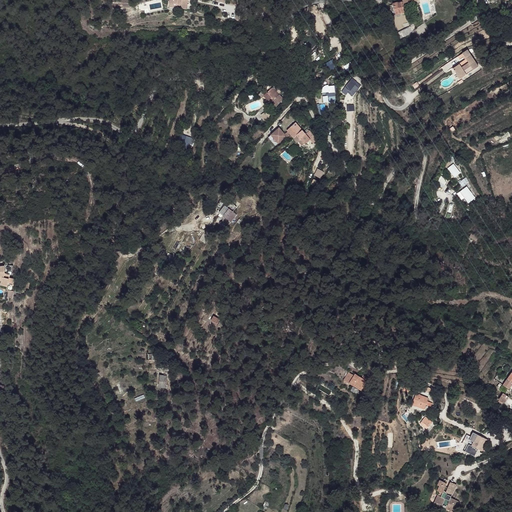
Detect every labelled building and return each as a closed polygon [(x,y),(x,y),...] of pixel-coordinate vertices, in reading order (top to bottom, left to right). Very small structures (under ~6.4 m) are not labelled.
[(227,4),(219,0),(217,0),(214,6),(223,10),(227,4)] [(416,0),(407,0),(396,5),(401,16),(411,12),(408,6),(413,4),(412,2),(416,0)] [(411,39),(422,32),(417,26),(407,33),(411,39)] [(467,56),(454,65),(462,77),(481,64),(470,47),(464,51),(467,56)] [(345,86),(349,90),(355,83),(352,80),(350,83),(349,82),(345,86)] [(278,95),(271,88),(262,96),(266,100),(269,97),(272,100),(278,95)] [(282,99),(278,95),(272,100),(269,103),(265,106),(269,111),(282,99)] [(269,103),(262,96),(258,99),(265,106),(269,103)] [(272,133),(263,140),(269,148),(279,141),(278,140),(281,137),(287,145),(290,143),(296,137),(289,128),(279,135),(276,138),(272,133)] [(229,212),(222,206),(216,213),(223,219),(229,212)] [(5,269),(0,267),(0,281),(1,282),(0,284),(7,287),(8,284),(12,284),(12,283),(10,282),(10,281),(9,281),(10,276),(4,275),(5,269)] [(348,370),(343,378),(352,383),(359,388),(365,379),(354,372),(353,373),(348,370)] [(500,382),(498,386),(507,393),(510,389),(509,389),(511,384),(511,372),(503,384),(500,382)] [(352,383),(350,387),(357,392),(359,388),(352,383)] [(421,398),(414,392),(410,403),(416,405),(417,401),(418,399),(420,399),(421,398)] [(426,396),(414,392),(421,398),(420,399),(423,401),(420,405),(423,407),(424,403),(425,399),(426,396)] [(498,400),(503,404),(508,398),(502,394),(498,400)] [(432,421),(424,414),(418,422),(426,428),(432,421)] [(477,434),(467,430),(465,437),(463,441),(469,444),(477,434)] [(482,436),(477,434),(469,444),(477,447),(482,436)] [(448,481),(442,478),(440,483),(442,484),(441,486),(440,486),(439,487),(440,487),(440,488),(440,489),(438,493),(436,500),(443,503),(443,504),(456,509),(460,499),(451,496),(457,482),(451,479),(447,488),(445,487),(448,481)]
